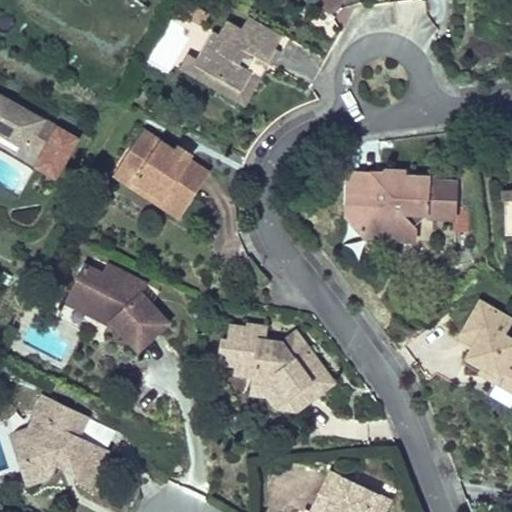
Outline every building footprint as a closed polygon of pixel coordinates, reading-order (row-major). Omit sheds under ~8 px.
[(190,12),(195,2),(191,0),(184,0),(181,7),(190,12)] [(207,9),(195,2),(190,12),(202,19),(207,9)] [(210,29),(195,54),(193,60),(238,87),(252,58),(264,64),(281,35),(248,17),(242,29),(226,19),(218,32),(210,29)] [(281,35),(264,64),(270,66),(287,39),(281,35)] [(193,60),(195,54),(186,50),(178,65),(211,84),(242,102),(264,64),(252,58),(238,87),(193,60)] [(76,141),(0,97),(0,135),(50,164),(60,170),(76,141)] [(139,131),(117,162),(135,174),(132,179),(176,208),(201,172),(183,159),(179,164),(169,157),(171,152),(139,131)] [(50,164),(0,135),(0,152),(34,172),(50,164)] [(175,147),(171,152),(169,157),(179,164),(183,159),(187,154),(175,147)] [(135,174),(117,162),(109,174),(170,216),(176,208),(132,179),(135,174)] [(389,171),(383,176),(383,181),(405,182),(405,172),(389,171)] [(383,181),(383,176),(349,174),(347,207),(360,208),(360,232),(391,234),(392,241),(416,242),(416,229),(428,220),(431,218),(454,219),(455,185),(440,183),(437,182),(405,182),(383,181)] [(511,235),(511,194),(503,194),(503,236),(511,235)] [(360,208),(347,207),(346,217),(359,235),(360,232),(360,208)] [(392,244),(392,241),(391,234),(360,232),(359,235),(367,244),(392,244)] [(112,318),(110,321),(138,351),(166,324),(138,295),(141,285),(104,266),(100,274),(81,266),(69,290),(101,305),(112,318)] [(104,325),(110,321),(112,318),(101,305),(69,290),(62,304),(104,325)] [(511,375),(511,338),(503,333),(511,318),(480,301),(460,335),(474,343),(468,357),(483,366),(500,375),(503,371),(511,375)] [(292,363),(277,344),(263,341),(265,328),(247,326),(246,330),(227,327),(225,343),(218,343),(216,362),(234,364),(233,374),(251,377),(249,397),(267,399),(275,410),(292,413),(315,394),(308,386),(324,377),(304,352),(292,363)] [(291,335),(277,344),(292,363),(304,352),(291,335)] [(511,375),(503,371),(500,375),(483,366),(481,371),(511,388),(511,375)] [(83,462),(79,471),(83,480),(96,485),(112,448),(82,434),(91,416),(42,393),(33,412),(35,413),(29,427),(37,441),(38,448),(33,460),(22,464),(29,486),(53,477),(60,463),(64,454),(83,462)] [(109,444),(115,430),(92,420),(85,433),(109,444)] [(37,441),(29,427),(10,433),(22,464),(33,460),(38,448),(37,441)] [(60,463),(79,471),(83,462),(64,454),(60,463)] [(311,511),(388,511),(391,505),(328,475),(311,511)]
